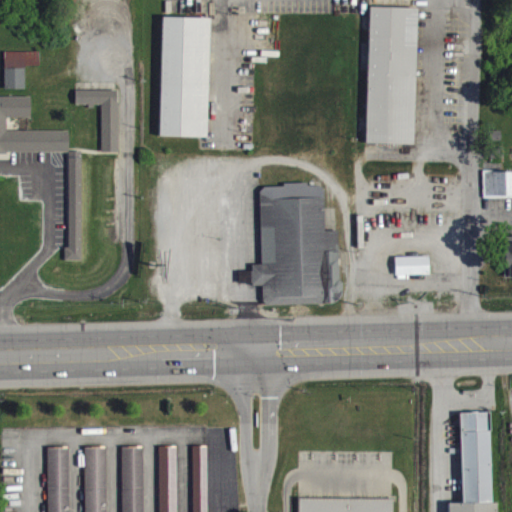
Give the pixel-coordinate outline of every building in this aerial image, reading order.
[(419,16),(371,15),(367,151),(415,153),(419,16)] [(211,26),(164,25),(160,144),(208,145),(211,26)] [(41,74),(41,60),(5,60),(6,97),(26,97),(26,75),(41,74)] [(0,148),(66,148),(67,243),(62,246),(62,260),(80,260),(80,149),(68,149),(68,129),(26,129),(26,96),(0,96),(0,148)] [(120,160),(120,99),(76,98),(76,114),(103,114),(103,160),(120,160)] [(480,169),(511,168),(511,196),(480,196),(480,169)] [(263,314),(341,312),(340,239),(326,239),(325,193),(260,194),(262,273),(252,273),(253,294),(263,294),(263,314)] [(430,264),(396,265),(397,283),(430,283),(430,264)] [(497,511),(497,510),(492,511),(491,421),(462,421),(463,511),(448,511),(497,511)] [(157,511),(157,444),(176,444),(176,511),(157,511)] [(190,511),(190,444),(205,444),(207,511),(190,511)] [(45,511),(45,445),(66,445),(66,511),(45,511)] [(83,511),(83,445),(104,445),(104,511),(83,511)] [(119,511),(119,445),(141,445),(141,511),(119,511)]
